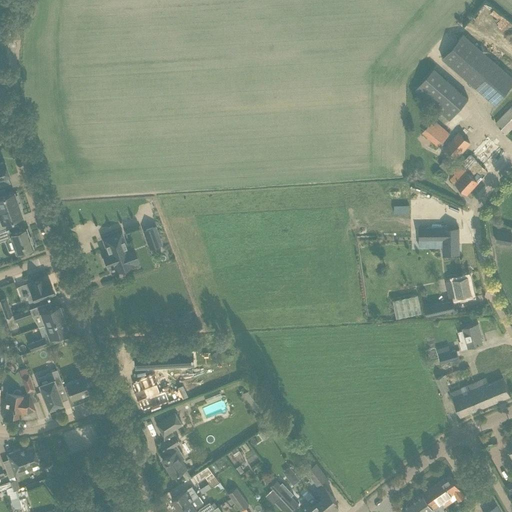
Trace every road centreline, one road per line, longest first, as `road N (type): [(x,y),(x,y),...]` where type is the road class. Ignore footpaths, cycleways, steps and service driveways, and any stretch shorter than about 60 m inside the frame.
road 1 (unclassified): [(58,255),(21,143),(11,64),(15,0)]
road 2 (residential): [(511,334),(487,289),(476,230),(483,196),(511,163)]
road 3 (tertiary): [(362,511),(462,432),(511,410)]
road 4 (track): [(436,59),(272,0)]
road 5 (unclassified): [(111,402),(58,255)]
